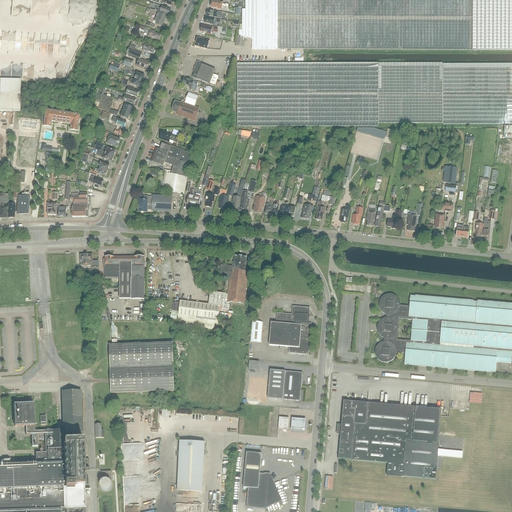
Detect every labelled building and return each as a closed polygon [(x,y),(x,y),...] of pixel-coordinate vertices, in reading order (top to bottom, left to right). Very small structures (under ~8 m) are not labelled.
[(239,36),(252,39),(252,49),(511,50),(511,0),(245,0),(245,9),(242,9),(242,24),(240,24),(239,36)] [(159,11),(159,12),(169,15),(171,10),(161,6),(160,9),(156,7),(155,10),(159,11)] [(162,27),(166,15),(158,12),(154,21),(156,22),(155,24),(162,27)] [(139,31),(138,33),(143,35),(144,32),(149,34),(148,38),(152,39),(152,38),(159,41),(161,35),(154,33),(155,32),(151,30),(141,26),(140,29),(139,31)] [(217,33),(218,28),(212,27),(208,26),(208,27),(202,26),(200,32),(206,33),(206,34),(210,35),(211,31),(217,33)] [(196,44),(195,46),(207,49),(210,39),(205,38),(205,39),(198,37),(197,38),(196,44)] [(156,48),(146,44),(141,43),(140,47),(144,48),(142,51),(148,53),(148,52),(154,54),(156,48)] [(129,48),(127,53),(129,54),(133,55),(132,57),(138,60),(139,59),(139,58),(140,58),(142,53),(129,48)] [(138,60),(136,67),(147,71),(150,64),(146,63),(146,62),(139,59),(138,60)] [(121,64),(114,62),(114,63),(112,62),(109,69),(118,72),(121,64)] [(198,63),(192,77),(209,84),(214,86),(217,80),(211,78),(215,69),(198,63)] [(511,124),(511,63),(442,64),(442,63),(378,63),(237,64),(237,127),(378,126),(378,123),(443,123),(443,125),(511,124)] [(134,79),(142,82),(143,80),(144,80),(145,77),(144,77),(129,71),(128,74),(131,76),(131,77),(135,78),(134,79)] [(142,82),(134,79),(134,80),(130,78),(129,82),(133,83),(132,85),(140,88),(140,87),(141,87),(142,85),(141,84),(142,82)] [(183,78),(182,82),(187,84),(187,85),(191,86),(190,90),(195,91),(198,92),(199,88),(196,86),(198,83),(188,80),(183,78)] [(0,110),(20,111),(21,80),(1,80),(0,93),(0,110)] [(139,92),(134,90),(128,88),(126,94),(137,97),(139,92)] [(111,114),(114,115),(117,116),(118,112),(110,110),(114,99),(103,96),(100,94),(95,93),(91,106),(98,108),(97,109),(103,111),(103,112),(111,114)] [(194,106),(198,96),(189,93),(185,102),(194,106)] [(118,100),(123,101),(134,105),(136,99),(131,97),(125,95),(124,99),(119,97),(118,100)] [(172,111),(177,113),(177,114),(183,116),(183,117),(195,121),(199,109),(181,102),(181,104),(175,102),(172,111)] [(125,105),(123,111),(130,114),(133,108),(125,105)] [(71,124),(70,130),(77,131),(80,115),(46,110),(44,126),(51,127),(52,122),(71,124)] [(130,114),(123,111),(121,117),(128,120),(130,114)] [(37,128),(38,120),(22,118),(21,126),(37,128)] [(114,118),(112,122),(117,123),(116,125),(124,128),(125,127),(126,125),(126,124),(126,122),(118,119),(114,118)] [(385,136),(386,132),(376,129),(375,133),(380,134),(379,136),(384,137),(385,137),(385,138),(385,136)] [(170,140),(177,143),(179,137),(172,134),(172,135),(162,131),(159,139),(169,143),(170,140)] [(106,144),(112,146),(112,145),(117,147),(120,140),(110,136),(106,144)] [(465,144),(470,145),(470,141),(474,142),(474,137),(466,136),(465,144)] [(94,150),(98,151),(113,157),(115,152),(114,151),(107,149),(107,150),(102,149),(104,145),(97,143),(94,150)] [(173,167),(172,169),(171,174),(187,178),(188,178),(188,176),(191,165),(193,154),(162,143),(160,150),(156,148),(151,162),(163,167),(165,163),(173,167)] [(113,157),(98,151),(96,155),(101,157),(101,156),(104,157),(103,159),(111,161),(112,161),(113,157)] [(97,165),(100,166),(108,169),(109,166),(109,165),(100,162),(100,163),(95,161),(94,164),(96,165),(95,165),(96,166),(97,165)] [(108,169),(100,166),(98,170),(96,169),(94,172),(91,170),(90,173),(97,176),(98,174),(104,176),(105,176),(108,169)] [(455,184),(457,169),(450,168),(448,183),(455,184)] [(186,182),(187,178),(171,174),(166,173),(162,190),(184,194),(186,182)] [(92,176),(90,182),(101,186),(103,180),(96,178),(92,176)] [(482,181),(488,182),(488,180),(480,178),(479,185),(482,186),(482,181)] [(233,204),(232,209),(238,210),(239,207),(240,198),(241,198),(241,195),(242,196),(242,192),(243,188),(240,187),(241,184),(244,185),(245,180),(242,179),(239,187),(240,187),(238,195),(237,197),(233,197),(232,204),(233,204)] [(252,181),(248,192),(250,193),(253,194),(257,182),(252,181)] [(227,195),(232,197),(236,184),(233,183),(232,184),(231,183),(227,195)] [(445,191),(455,193),(456,185),(446,184),(445,191)] [(313,195),(311,201),(316,203),(320,189),(314,187),(312,195),(313,195)] [(205,201),(206,201),(205,207),(211,208),(212,202),(214,202),(215,195),(217,196),(220,190),(214,188),(212,195),(206,194),(205,201)] [(195,194),(194,194),(195,190),(191,189),(190,194),(188,193),(187,205),(193,206),(195,194)] [(80,192),(80,196),(78,196),(71,196),(70,201),(74,201),(74,207),(72,207),(72,217),(88,217),(88,206),(87,206),(87,193),(80,192)] [(240,198),(239,207),(240,207),(239,211),(247,212),(247,208),(248,208),(250,199),(249,199),(249,197),(247,196),(247,193),(247,192),(242,192),(242,196),(241,195),(241,198),(240,198)] [(18,197),(18,200),(17,215),(29,215),(30,198),(29,198),(29,194),(25,193),(25,194),(23,194),(22,197),(18,197)] [(0,218),(8,219),(15,218),(15,214),(14,214),(14,213),(15,213),(16,205),(8,205),(9,194),(0,194),(0,218)] [(256,196),(253,211),(255,211),(255,213),(261,214),(262,208),(263,208),(265,198),(264,198),(264,194),(259,194),(259,197),(256,196)] [(139,200),(138,212),(147,213),(147,210),(152,211),(171,212),(172,197),(153,195),(153,197),(147,197),(148,197),(142,196),(142,200),(139,200)] [(218,203),(220,203),(219,209),(225,210),(226,203),(228,203),(229,197),(220,196),(218,203)] [(271,215),(273,205),(274,201),(275,199),(271,197),(270,200),(269,204),(267,204),(267,206),(265,214),(271,215)] [(57,215),(57,204),(48,204),(47,215),(57,215)] [(66,207),(60,207),(60,204),(57,204),(57,207),(58,207),(58,217),(65,217),(65,211),(66,211),(66,207)] [(273,205),(271,215),(276,216),(279,206),(273,205)] [(302,212),(303,212),(301,218),(309,219),(311,213),(311,214),(313,207),(304,205),(302,212)] [(288,217),(290,207),(284,206),(282,208),(280,216),(288,217)] [(339,221),(341,222),(340,223),(345,224),(345,222),(347,223),(349,211),(350,211),(351,207),(346,206),(345,210),(341,209),(339,221)] [(290,207),(288,217),(293,218),(296,208),(290,207)] [(323,216),(325,208),(321,207),(317,207),(316,214),(317,214),(316,220),(322,221),(323,215),(323,216)] [(357,208),(356,212),(356,215),(353,214),(352,223),(353,223),(353,224),(358,225),(358,224),(359,224),(361,216),(363,208),(357,208)] [(380,229),(384,209),(378,208),(375,227),(379,228),(378,228),(380,229)] [(368,209),(367,220),(367,226),(373,227),(374,221),(376,210),(368,209)] [(401,211),(398,211),(396,211),(395,217),(393,216),(392,221),(388,221),(387,227),(392,228),(391,229),(396,230),(398,217),(401,218),(401,211)] [(408,214),(407,225),(408,226),(407,231),(414,232),(417,216),(408,214)] [(444,216),(444,215),(436,214),(435,227),(436,227),(436,228),(441,229),(441,228),(443,228),(444,216)] [(484,221),(484,225),(482,240),(488,241),(490,222),(484,221)] [(482,240),(484,225),(476,224),(476,231),(477,231),(476,239),(482,240)] [(92,270),(99,270),(99,261),(92,262),(92,255),(80,255),(80,262),(81,262),(81,266),(91,266),(92,270)] [(227,302),(229,302),(244,304),(249,266),(246,266),(247,258),(235,256),(234,262),(233,262),(232,267),(221,266),(220,277),(230,278),(228,294),(227,302)] [(113,279),(120,279),(120,299),(144,299),(144,257),(105,257),(105,260),(103,260),(103,265),(105,265),(105,279),(113,279)] [(220,306),(219,311),(228,312),(229,302),(227,302),(228,294),(210,292),(209,305),(220,306)] [(491,373),(497,303),(426,297),(420,367),(491,373)] [(177,322),(180,322),(182,326),(212,329),(215,326),(218,326),(219,311),(220,306),(209,305),(180,302),(180,303),(179,312),(177,322)] [(271,323),(269,346),(289,347),(289,353),(309,355),(311,324),(308,323),(308,319),(309,319),(310,308),(292,307),(292,315),(277,313),(276,323),(271,323)] [(231,314),(220,313),(219,321),(230,322),(231,314)] [(263,322),(258,322),(251,321),(250,336),(249,341),(261,342),(263,322)] [(173,343),(109,345),(111,394),(174,391),(173,343)] [(377,343),(378,362),(396,361),(395,348),(390,348),(390,346),(385,346),(385,343),(377,343)] [(248,369),(258,370),(259,362),(249,361),(248,369)] [(249,377),(248,397),(300,401),(302,373),(270,370),(269,378),(249,377)] [(0,511),(74,511),(75,509),(78,509),(78,511),(85,511),(80,391),(62,392),(63,430),(35,431),(34,404),(14,405),(15,427),(25,426),(26,435),(31,435),(32,447),(38,447),(37,435),(39,435),(39,439),(44,439),(45,453),(35,453),(36,464),(0,465),(0,511)] [(343,401),(338,458),(339,459),(387,463),(386,475),(435,479),(436,470),(437,456),(442,456),(462,458),(462,452),(443,450),(438,449),(438,443),(437,443),(438,436),(440,416),(440,410),(440,414),(367,408),(368,403),(343,401)] [(289,419),(289,418),(279,417),(278,430),(288,430),(288,428),(289,419)] [(293,418),(292,418),(291,430),(292,430),(298,431),(303,431),(305,431),(306,419),(304,419),(299,418),(293,418)] [(95,424),(95,438),(104,438),(104,430),(102,430),(102,424),(95,424)] [(180,441),(177,491),(202,492),(205,442),(180,441)] [(262,454),(246,452),(243,488),(248,488),(246,508),(267,510),(267,507),(281,501),(273,483),(274,483),(273,479),(272,480),(270,475),(260,474),(262,454)] [(111,482),(110,481),(111,481),(111,472),(100,472),(101,479),(102,479),(102,481),(101,482),(101,483),(100,483),(100,484),(100,485),(100,486),(100,487),(101,488),(101,489),(102,489),(102,490),(103,490),(104,491),(105,491),(106,491),(107,491),(108,491),(109,490),(110,490),(110,489),(111,489),(111,488),(112,487),(112,486),(112,485),(112,484),(111,483),(111,482)]
